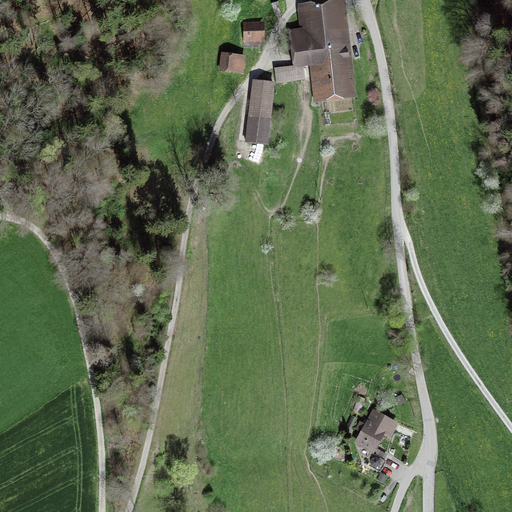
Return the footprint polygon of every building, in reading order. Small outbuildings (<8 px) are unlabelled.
[(278,0),(273,2),(276,14),(282,12),(278,0)] [(291,31),(293,65),(279,66),(280,69),(278,69),(279,80),(302,78),(301,65),(316,64),(319,96),(346,94),(340,5),(306,8),(308,30),(291,31)] [(257,40),(262,40),(262,25),(244,25),(244,48),(256,48),(257,40)] [(242,70),(244,59),(225,56),(223,67),(242,70)] [(249,142),(266,144),(272,84),(255,83),(249,142)] [(359,397),(354,409),(360,411),(364,399),(359,397)] [(374,413),(366,426),(362,424),(360,424),(358,425),(358,428),(359,430),(363,432),(357,442),(372,451),(383,432),(388,435),(394,424),(374,413)] [(371,452),(364,463),(378,471),(384,460),(371,452)]
